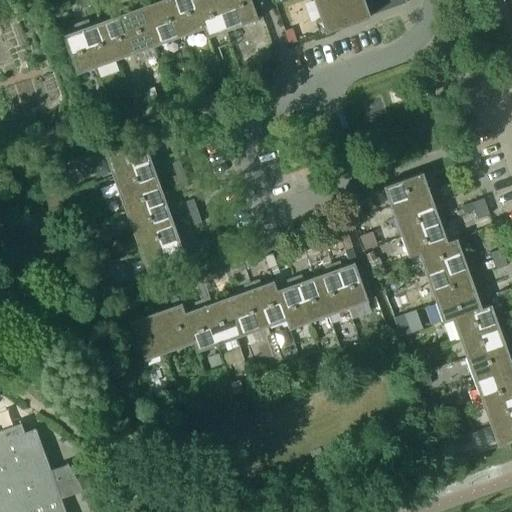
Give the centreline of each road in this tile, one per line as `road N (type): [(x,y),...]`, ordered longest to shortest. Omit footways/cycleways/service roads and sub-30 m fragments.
road 1 (residential): [(325,86),(353,169),(327,204),(269,217),(249,156),(264,126),(312,90)]
road 2 (residential): [(325,86),(404,55),(431,18),(431,0)]
